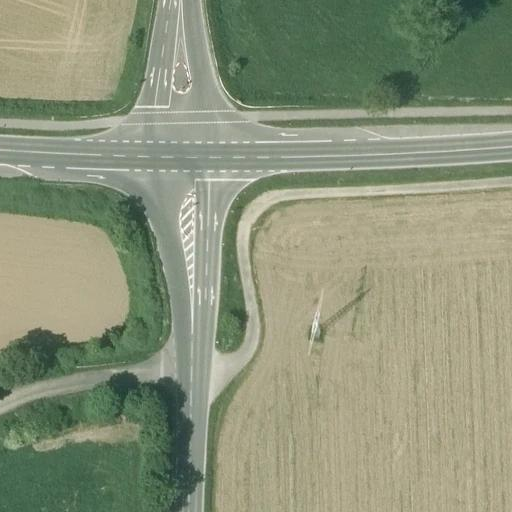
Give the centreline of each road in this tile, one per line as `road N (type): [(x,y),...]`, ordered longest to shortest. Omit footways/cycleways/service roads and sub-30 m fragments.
road 1 (track): [(0,410),(143,375),(231,373),(251,355),(253,337),(244,237),(251,218),(276,202),(511,183)]
road 2 (tertiary): [(183,165),(190,511)]
road 3 (secondary): [(511,151),(183,165)]
road 4 (secondary): [(183,165),(0,162)]
road 5 (tertiary): [(185,0),(183,165)]
